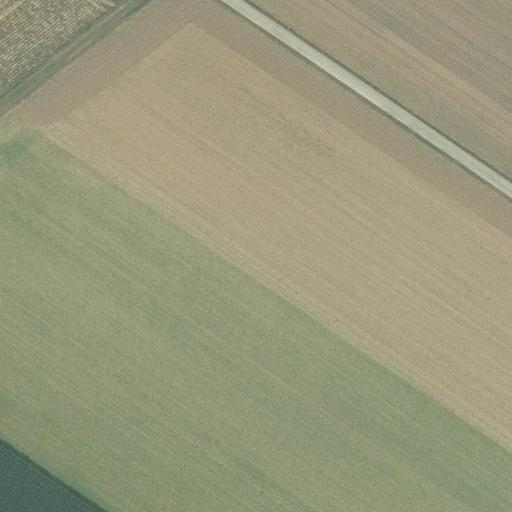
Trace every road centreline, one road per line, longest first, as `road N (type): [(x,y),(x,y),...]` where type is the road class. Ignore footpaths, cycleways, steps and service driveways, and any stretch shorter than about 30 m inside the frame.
road 1 (track): [(229,0),(511,193)]
road 2 (track): [(137,0),(0,107)]
